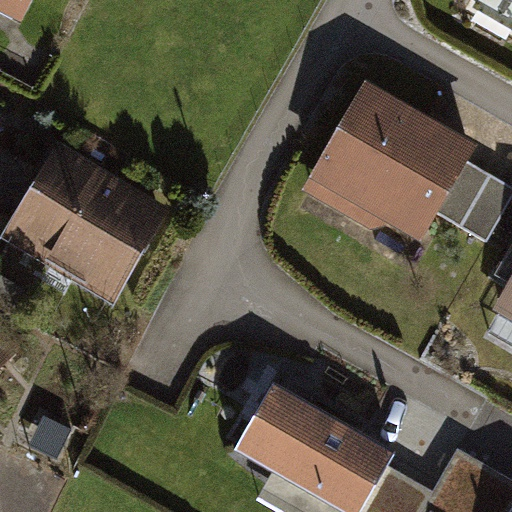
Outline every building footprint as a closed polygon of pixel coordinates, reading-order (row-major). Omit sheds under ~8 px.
[(0,0),(0,6),(20,18),(30,0),(0,0)] [(467,156),(365,99),(316,185),(418,243),(467,156)] [(172,205),(56,139),(0,236),(0,237),(116,303),(172,205)] [(495,239),(511,205),(511,177),(473,158),(445,213),(495,239)] [(395,444),(284,379),(248,440),(360,505),(395,444)] [(511,511),(511,485),(464,458),(433,511),(511,511)]
